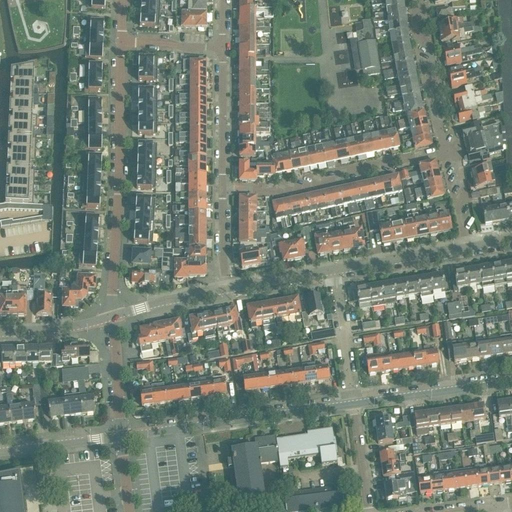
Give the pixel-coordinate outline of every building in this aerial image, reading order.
[(104,0),(87,0),(87,11),(104,12),(104,0)] [(398,0),(376,3),(371,4),(372,8),(385,6),(386,10),(403,8),(401,0),(398,0)] [(434,0),(435,5),(451,4),(453,18),(466,16),(465,3),(459,0),(434,0)] [(239,1),(239,10),(264,10),(264,6),(254,6),(254,1),(239,1)] [(205,4),(179,4),(179,8),(188,8),(188,13),(205,13),(205,4)] [(160,6),(141,5),(140,17),(159,18),(160,6)] [(386,14),(374,16),(375,20),(404,16),(403,8),(386,10),(386,14)] [(239,10),(239,20),(254,20),(254,14),(264,14),(264,10),(239,10)] [(436,12),(437,20),(450,18),(449,10),(436,12)] [(205,14),(182,15),(180,15),(180,21),(177,21),(176,29),(183,29),(203,29),(205,27),(206,27),(205,27),(205,14)] [(375,20),(372,20),(373,25),(388,23),(388,27),(405,24),(404,16),(375,20)] [(159,18),(140,17),(139,28),(158,29),(159,18)] [(103,21),(86,20),(86,33),(103,34),(103,21)] [(239,20),(239,29),(269,29),(269,25),(255,25),(255,20),(254,20),(239,20)] [(448,24),(438,26),(440,35),(474,29),(473,24),(462,26),(461,21),(448,23),(448,24)] [(356,35),(354,35),(355,40),(357,40),(363,78),(380,75),(374,43),(373,43),(370,22),(365,23),(362,23),(362,25),(355,26),(356,35)] [(374,32),(375,37),(406,33),(405,24),(388,27),(389,31),(374,32)] [(440,37),(439,38),(439,41),(441,42),(441,44),(451,42),(451,43),(465,41),(464,36),(469,35),(469,36),(478,35),(478,33),(481,33),(480,28),(474,29),(440,35),(440,37)] [(239,29),(239,38),(255,38),(255,33),(262,34),(262,36),(269,36),(269,29),(239,29)] [(103,34),(86,33),(85,46),(102,47),(103,34)] [(390,43),(391,47),(408,44),(407,41),(406,33),(375,37),(376,41),(390,39),(390,43)] [(239,38),(239,49),(269,49),(269,41),(259,41),(259,43),(255,43),(255,38),(239,38)] [(379,53),(380,61),(410,56),(408,44),(391,47),(392,54),(383,56),(382,52),(379,53)] [(102,47),(85,46),(85,59),(102,60),(102,47)] [(442,50),(444,59),(481,51),(480,47),(458,52),(457,47),(442,50)] [(239,49),(239,61),(255,61),(255,53),(265,53),(265,58),(269,58),(269,49),(239,49)] [(481,51),(444,59),(446,68),(467,64),(466,59),(482,55),(481,51)] [(394,63),(395,67),(412,63),(410,56),(380,61),(381,66),(394,63)] [(157,60),(138,59),(138,70),(157,70),(157,60)] [(499,59),(492,61),(494,71),(501,70),(499,59)] [(239,61),(239,73),(269,73),(269,64),(263,64),(263,69),(255,69),(255,61),(239,61)] [(11,73),(10,84),(33,85),(34,69),(38,69),(37,62),(27,64),(28,70),(11,73)] [(183,73),(190,73),(205,74),(205,63),(190,63),(183,63),(183,73)] [(382,74),(383,78),(414,72),(412,63),(395,67),(396,71),(382,74)] [(101,67),(84,67),(84,80),(101,80),(101,67)] [(447,72),(449,81),(480,74),(479,70),(463,74),(462,69),(447,72)] [(157,70),(138,70),(137,82),(157,83),(157,70)] [(397,79),(398,83),(415,80),(414,72),(383,78),(384,82),(397,79)] [(176,77),(175,83),(205,83),(205,74),(190,73),(190,78),(179,78),(176,77)] [(239,73),(239,83),(255,83),(255,77),(269,78),(269,73),(239,73)] [(480,74),(449,81),(451,90),(466,87),(465,82),(481,78),(480,74)] [(101,80),(84,80),(84,93),(101,93),(101,80)] [(399,87),(385,90),(386,94),(391,93),(417,89),(415,80),(398,83),(399,87)] [(205,83),(175,83),(175,88),(178,88),(179,87),(190,87),(190,92),(205,92),(205,83)] [(239,83),(239,92),(268,92),(268,88),(261,88),(261,83),(255,83),(239,83)] [(10,90),(10,95),(33,95),(39,96),(39,85),(33,85),(10,84),(11,84),(10,90)] [(401,96),(402,100),(419,97),(417,89),(391,93),(392,98),(401,96)] [(455,105),(456,105),(487,97),(486,92),(475,95),(475,97),(473,97),(471,89),(464,91),(465,93),(453,96),(455,105)] [(157,91),(137,91),(137,102),(157,102),(157,91)] [(176,97),(176,102),(179,102),(205,102),(205,92),(190,92),(190,97),(179,97),(176,97)] [(239,92),(239,102),(255,102),(255,96),(268,96),(268,92),(239,92)] [(10,99),(10,105),(9,105),(32,106),(33,95),(10,95),(10,99)] [(393,106),(394,110),(420,105),(419,97),(402,100),(402,104),(393,106)] [(487,97),(456,105),(458,115),(475,111),(475,110),(474,105),(488,102),(487,97)] [(101,100),(84,100),(84,113),(101,113),(101,100)] [(157,102),(137,102),(137,114),(157,114),(157,102)] [(190,107),(190,111),(205,112),(205,102),(179,102),(176,102),(175,107),(179,107),(190,107)] [(239,102),(239,111),(263,111),(268,111),(268,107),(255,107),(255,102),(239,102)] [(9,117),(37,118),(37,117),(32,117),(32,106),(9,105),(9,117)] [(405,116),(406,116),(422,113),(420,105),(394,110),(395,114),(404,112),(405,116)] [(458,115),(457,115),(459,124),(471,121),(472,123),(479,121),(477,115),(490,112),(489,107),(475,110),(475,111),(458,115)] [(175,117),(175,121),(179,121),(205,121),(205,112),(190,111),(190,117),(175,117)] [(239,111),(239,120),(257,120),(257,116),(268,115),(268,111),(263,111),(239,111)] [(397,123),(398,127),(425,121),(423,112),(422,113),(406,116),(407,121),(397,123)] [(101,113),(84,113),(84,126),(101,126),(101,113)] [(157,114),(137,114),(137,125),(157,125),(157,114)] [(37,118),(9,117),(9,123),(9,124),(8,128),(36,129),(37,118)] [(239,120),(239,130),(268,130),(268,125),(257,125),(257,120),(239,120)] [(384,121),(390,151),(399,149),(395,132),(391,133),(388,120),(384,121)] [(190,126),(190,130),(205,130),(205,121),(179,121),(175,121),(175,125),(179,125),(179,126),(190,126)] [(378,136),(382,153),(390,151),(384,121),(379,121),(382,135),(378,136)] [(409,129),(410,133),(427,130),(425,121),(398,127),(399,132),(409,129)] [(367,124),(374,154),(382,153),(378,136),(374,137),(371,123),(367,124)] [(362,139),(365,156),(374,154),(367,124),(363,125),(366,139),(362,139)] [(157,125),(137,125),(137,136),(157,136),(157,125)] [(463,140),(465,140),(501,131),(500,126),(481,130),(480,125),(473,126),(473,129),(461,131),(462,133),(460,133),(461,139),(463,139),(463,140)] [(66,126),(66,130),(67,129),(66,138),(67,138),(73,138),(73,130),(77,130),(77,126),(71,126),(66,126)] [(101,126),(84,126),(84,138),(101,138),(101,126)] [(356,127),(350,128),(357,158),(365,156),(362,139),(361,135),(357,136),(356,131),(357,131),(356,127)] [(34,130),(36,130),(36,129),(8,128),(8,133),(8,134),(8,139),(36,141),(36,140),(33,140),(34,130)] [(345,143),(348,160),(357,158),(350,128),(346,129),(349,142),(345,143)] [(175,136),(175,140),(205,140),(205,130),(190,130),(190,136),(175,136)] [(239,130),(239,139),(255,139),(255,134),(268,134),(268,130),(239,130)] [(339,130),(333,131),(336,145),(333,146),(337,162),(348,160),(345,143),(341,144),(339,135),(340,135),(339,130)] [(401,140),(402,144),(429,138),(427,130),(410,133),(411,138),(401,140)] [(465,140),(469,155),(502,147),(501,131),(465,140)] [(325,143),(321,143),(325,165),(337,162),(333,146),(331,146),(328,133),(323,134),(325,143)] [(315,136),(311,137),(311,140),(317,167),(325,165),(321,143),(317,144),(315,136)] [(101,138),(84,138),(84,151),(101,151),(101,138)] [(403,148),(401,148),(403,154),(431,147),(429,138),(402,144),(403,148)] [(8,139),(8,150),(35,151),(36,141),(8,139)] [(255,139),(239,139),(239,149),(268,149),(268,148),(272,147),(272,146),(273,142),(273,139),(271,139),(268,145),(260,145),(260,139),(255,139)] [(190,145),(190,150),(205,150),(205,140),(175,140),(175,145),(190,145)] [(305,152),(308,169),(317,167),(311,140),(307,141),(309,151),(305,152)] [(283,143),(277,145),(283,174),(292,172),(288,155),(284,156),(283,151),(285,150),(283,143)] [(295,144),(300,170),(308,169),(305,152),(301,153),(299,143),(295,144)] [(288,155),(292,172),(300,170),(295,144),(290,145),(293,155),(288,155)] [(157,146),(137,145),(137,157),(156,158),(157,146)] [(268,148),(268,149),(269,149),(270,153),(272,152),(273,155),(275,154),(276,158),(272,159),(272,160),(276,176),(283,174),(277,145),(272,146),(272,147),(268,148)] [(502,147),(469,155),(467,156),(468,157),(466,158),(467,164),(469,163),(469,165),(481,162),(482,164),(489,162),(487,154),(489,154),(490,156),(503,152),(502,147)] [(264,153),(266,160),(272,160),(272,159),(271,159),(270,153),(269,149),(268,149),(239,149),(239,158),(255,158),(255,153),(264,153)] [(35,162),(35,151),(8,150),(8,156),(7,156),(7,160),(35,162)] [(179,155),(179,159),(205,159),(205,150),(190,150),(190,155),(179,155)] [(156,158),(137,157),(137,168),(156,168),(156,158)] [(101,159),(84,158),(83,171),(101,172),(101,159)] [(175,159),(174,159),(174,164),(188,164),(188,168),(205,168),(205,159),(179,159),(175,159)] [(7,171),(34,172),(29,172),(30,162),(35,162),(7,160),(7,165),(7,171)] [(256,168),(256,169),(256,180),(263,180),(263,177),(275,177),(275,176),(276,176),(272,160),(266,160),(268,164),(268,165),(262,165),(262,168),(256,168)] [(406,170),(399,171),(401,182),(411,179),(437,173),(435,164),(435,163),(418,167),(420,173),(410,175),(408,175),(406,170)] [(256,180),(256,169),(248,169),(248,165),(239,165),(239,181),(241,183),(256,183),(256,180)] [(471,172),(473,181),(492,177),(489,166),(482,168),(483,169),(471,172)] [(156,168),(137,168),(136,178),(156,179),(156,168)] [(175,172),(175,176),(205,176),(205,168),(188,168),(188,172),(175,172)] [(7,171),(6,181),(34,183),(34,172),(7,171)] [(101,172),(83,171),(83,183),(100,184),(101,172)] [(437,173),(411,179),(412,183),(422,181),(423,185),(439,181),(437,173)] [(205,176),(175,176),(175,185),(188,185),(188,186),(205,186),(205,176)] [(492,177),(473,181),(475,190),(487,187),(488,189),(495,187),(492,177)] [(156,179),(136,178),(136,190),(155,191),(156,179)] [(398,178),(389,180),(393,196),(397,196),(399,205),(404,204),(398,178)] [(389,180),(380,182),(387,208),(391,207),(389,197),(393,196),(389,180)] [(33,195),(34,183),(6,181),(6,182),(6,193),(33,195)] [(414,192),(415,196),(441,189),(439,181),(423,185),(424,189),(414,192)] [(380,182),(372,183),(376,200),(380,199),(383,209),(387,208),(380,182)] [(100,184),(83,183),(82,196),(100,197),(100,184)] [(372,183),(364,185),(370,212),(374,211),(372,201),(376,200),(372,183)] [(364,185),(355,187),(360,204),(364,203),(365,207),(361,208),(362,213),(370,212),(364,185)] [(175,196),(205,196),(205,186),(188,186),(188,196),(180,196),(180,192),(180,188),(175,188),(175,196)] [(355,187),(347,189),(353,215),(358,214),(355,205),(360,204),(355,187)] [(511,188),(502,190),(503,196),(511,195),(511,188)] [(347,189),(339,191),(343,208),(347,207),(349,216),(353,215),(347,189)] [(427,202),(428,202),(433,201),(437,199),(443,198),(441,189),(415,196),(416,200),(426,198),(427,202)] [(339,191),(331,193),(337,219),(341,218),(339,208),(343,208),(339,191)] [(492,198),(490,192),(479,194),(480,200),(492,198)] [(33,195),(6,193),(5,205),(11,206),(15,206),(19,206),(23,206),(27,206),(31,207),(33,207),(33,195)] [(331,193),(322,194),(326,211),(330,210),(332,220),(337,219),(331,193)] [(322,194),(314,196),(320,223),(324,222),(322,212),(326,211),(322,194)] [(100,197),(82,196),(82,209),(99,210),(100,197)] [(175,196),(175,205),(180,205),(180,201),(188,201),(188,205),(205,205),(205,196),(175,196)] [(314,196),(305,198),(309,215),(313,214),(316,224),(320,223),(314,196)] [(305,198),(297,200),(303,226),(307,226),(305,216),(309,215),(305,198)] [(155,201),(136,199),(135,210),(154,211),(155,201)] [(256,199),(239,199),(239,210),(256,210),(263,210),(268,210),(268,204),(264,204),(256,204),(256,199)] [(297,200),(289,202),(293,219),(297,218),(299,227),(303,226),(297,200)] [(289,202),(280,204),(286,230),(291,229),(288,220),(293,219),(289,202)] [(286,230),(280,204),(272,206),(272,207),(272,208),(272,225),(276,225),(276,223),(280,222),(282,231),(286,230)] [(493,206),(494,210),(496,224),(508,222),(505,208),(505,204),(493,206)] [(188,213),(205,213),(205,205),(188,205),(188,209),(180,209),(180,213),(184,213),(188,213)] [(52,208),(43,207),(43,213),(43,218),(42,222),(51,223),(52,208)] [(154,211),(135,210),(134,222),(154,223),(154,211)] [(256,210),(239,210),(239,218),(265,218),(268,218),(268,210),(263,210),(263,214),(256,214),(256,210)] [(496,224),(494,210),(482,212),(484,226),(496,224)] [(440,211),(435,212),(440,234),(442,234),(443,235),(449,234),(449,232),(450,232),(448,221),(450,221),(449,216),(447,216),(447,215),(441,216),(440,211)] [(440,234),(435,212),(426,214),(425,216),(429,236),(430,236),(430,237),(436,236),(437,235),(440,234)] [(188,213),(184,213),(184,218),(175,218),(175,222),(205,222),(205,213),(188,213)] [(392,243),(388,221),(378,223),(376,213),(364,215),(368,234),(379,232),(382,245),(383,245),(383,247),(389,245),(390,244),(392,243)] [(99,217),(82,216),(81,229),(98,230),(99,217)] [(417,216),(412,217),(416,239),(418,238),(420,239),(426,238),(426,237),(427,236),(424,220),(418,221),(417,216)] [(416,239),(412,217),(407,218),(408,223),(402,224),(405,241),(407,240),(407,242),(413,241),(414,239),(416,239)] [(239,218),(239,227),(256,227),(256,222),(265,222),(265,218),(239,218)] [(393,221),(388,221),(392,243),(395,243),(396,244),(402,243),(402,241),(403,241),(400,224),(394,226),(393,221)] [(154,223),(134,222),(134,233),(153,235),(154,223)] [(188,226),(188,231),(205,231),(205,222),(175,222),(175,231),(179,231),(179,226),(188,226)] [(256,227),(239,227),(239,236),(268,236),(268,230),(265,230),(265,232),(256,232),(256,227)] [(98,230),(81,229),(80,241),(97,243),(98,230)] [(291,246),(294,262),(300,261),(300,260),(303,259),(302,252),(304,252),(303,243),(302,239),(306,238),(305,229),(300,231),(301,237),(296,238),(297,244),(291,246)] [(354,229),(349,230),(352,251),(356,250),(356,251),(362,250),(362,249),(363,249),(361,238),(363,238),(362,232),(360,233),(360,232),(354,233),(354,229)] [(352,251),(349,230),(344,230),(344,235),(338,236),(341,252),(343,252),(343,253),(349,252),(349,251),(352,251)] [(175,231),(175,240),(205,240),(205,231),(188,231),(188,236),(179,236),(179,231),(175,231)] [(153,235),(134,233),(133,244),(152,245),(153,235)] [(330,233),(325,234),(329,255),(332,254),(333,255),(338,254),(338,253),(339,253),(337,236),(331,237),(330,233)] [(315,240),(314,241),(315,246),(316,246),(318,257),(319,256),(320,258),(325,257),(325,255),(329,255),(325,234),(314,236),(315,240)] [(239,245),(240,245),(256,245),(270,245),(270,237),(268,237),(268,236),(239,236),(239,245)] [(270,237),(270,245),(271,245),(272,250),(278,249),(279,256),(282,255),(283,260),(283,262),(287,262),(287,263),(294,262),(291,246),(283,247),(282,241),(277,241),(276,236),(270,237)] [(205,249),(205,240),(175,240),(174,249),(179,249),(179,244),(188,244),(188,249),(205,249)] [(97,243),(80,241),(79,254),(97,255),(97,243)] [(240,245),(240,256),(257,253),(256,245),(240,245)] [(155,254),(133,253),(132,266),(149,267),(149,259),(162,260),(161,272),(173,272),(173,252),(155,251),(155,254)] [(205,251),(184,251),(185,261),(187,261),(205,261),(205,257),(206,257),(206,252),(205,252),(205,251)] [(257,253),(240,256),(239,256),(241,270),(259,267),(271,265),(268,251),(257,253)] [(97,255),(79,254),(78,267),(96,268),(97,255)] [(187,261),(185,261),(182,261),(182,264),(175,264),(175,281),(176,281),(177,282),(179,283),(182,282),(183,281),(187,281),(187,279),(187,261)] [(205,268),(206,268),(206,261),(205,261),(187,261),(187,279),(195,279),(196,278),(204,278),(205,277),(205,268)] [(511,263),(503,265),(506,286),(511,284),(511,263)] [(503,265),(490,267),(494,288),(506,286),(503,265)] [(490,267),(478,269),(481,286),(482,290),(494,288),(490,267)] [(478,269),(466,271),(469,288),(481,286),(478,269)] [(454,275),(450,276),(453,292),(456,291),(456,290),(469,288),(466,271),(461,272),(461,270),(454,271),(454,273),(453,273),(454,275)] [(148,275),(132,274),(131,284),(139,285),(139,287),(158,288),(159,276),(161,276),(162,272),(149,271),(148,275)] [(442,275),(429,278),(433,298),(433,296),(445,294),(444,292),(445,292),(442,275)] [(429,278),(417,280),(421,300),(433,298),(429,278)] [(77,289),(74,291),(84,302),(86,301),(86,294),(94,295),(94,291),(94,289),(96,288),(96,283),(95,282),(95,280),(89,279),(80,279),(77,279),(77,289)] [(43,299),(44,280),(34,280),(33,293),(37,293),(37,298),(36,298),(36,299),(37,299),(37,316),(35,315),(35,316),(43,317),(44,317),(46,318),(48,317),(52,317),(52,316),(50,316),(51,300),(52,300),(52,299),(43,299)] [(417,280),(405,282),(407,298),(420,296),(420,300),(421,300),(417,280)] [(23,317),(23,316),(25,317),(25,307),(26,306),(26,302),(32,302),(33,302),(33,290),(29,290),(29,293),(26,293),(26,295),(16,295),(16,289),(15,282),(12,282),(12,295),(12,319),(12,318),(16,318),(16,317),(17,317),(18,317),(19,318),(22,318),(23,317)] [(405,282),(393,284),(395,300),(407,298),(405,282)] [(393,284),(380,286),(383,303),(395,300),(393,284)] [(368,288),(371,305),(372,310),(384,307),(383,303),(380,286),(376,287),(375,285),(369,286),(369,288),(368,288)] [(358,307),(371,305),(368,288),(355,290),(358,307)] [(58,298),(58,307),(63,307),(63,312),(65,312),(66,313),(71,313),(72,312),(78,312),(78,305),(81,305),(84,302),(74,291),(70,294),(70,292),(63,292),(63,298),(58,298)] [(12,319),(12,295),(0,294),(0,316),(0,317),(1,317),(2,318),(4,318),(6,317),(7,317),(7,318),(11,318),(11,319),(12,319)] [(316,317),(318,322),(323,321),(322,316),(324,315),(322,308),(322,306),(320,306),(318,297),(306,299),(307,303),(309,318),(316,317)] [(291,300),(285,302),(288,318),(295,317),(296,322),(301,321),(297,302),(297,301),(293,301),(291,300)] [(277,329),(278,334),(278,337),(284,336),(282,325),(281,320),(288,318),(285,302),(278,303),(277,304),(274,305),(274,306),(278,329),(277,329)] [(459,304),(452,305),(455,320),(461,319),(461,320),(474,318),(472,308),(467,309),(468,314),(460,315),(459,304)] [(272,335),(278,334),(277,329),(276,329),(275,326),(271,305),(267,306),(266,305),(259,306),(263,323),(264,328),(270,327),(272,335)] [(455,320),(452,305),(446,306),(449,321),(455,320)] [(256,324),(263,323),(259,306),(252,307),(251,309),(247,310),(250,326),(251,330),(257,329),(256,324)] [(231,311),(225,312),(229,334),(236,333),(236,336),(242,334),(239,318),(236,319),(235,311),(232,312),(231,311)] [(222,335),(229,334),(225,312),(219,313),(218,315),(213,316),(217,335),(222,334),(222,335)] [(307,314),(302,315),(304,329),(310,328),(307,314)] [(206,317),(205,316),(200,317),(204,335),(205,341),(216,339),(211,316),(206,317)] [(191,337),(187,338),(189,345),(193,345),(192,342),(198,341),(197,336),(204,335),(200,317),(194,318),(193,320),(190,320),(192,328),(189,328),(191,337)] [(170,324),(166,325),(172,358),(178,357),(175,342),(181,340),(178,323),(176,323),(175,322),(172,322),(170,323),(170,324)] [(375,330),(374,323),(362,325),(363,332),(375,330)] [(154,329),(157,345),(165,344),(167,358),(172,358),(166,325),(162,326),(161,325),(158,324),(156,326),(155,327),(154,328),(154,329)] [(443,325),(446,341),(452,341),(449,324),(443,325)] [(440,338),(438,326),(431,327),(433,339),(440,338)] [(151,347),(157,345),(154,329),(143,331),(142,331),(141,332),(141,333),(141,334),(142,340),(138,340),(140,349),(141,355),(152,353),(151,347)] [(324,333),(310,336),(312,342),(312,343),(326,341),(325,340),(324,333)] [(248,337),(249,342),(251,353),(257,352),(254,336),(248,337)] [(364,345),(373,343),(375,343),(374,336),(362,338),(364,345)] [(511,345),(511,337),(499,339),(502,357),(511,355),(511,345)] [(499,339),(487,340),(490,359),(502,357),(499,339)] [(487,340),(475,342),(476,347),(478,361),(490,359),(487,340)] [(251,353),(249,342),(242,343),(244,354),(251,353)] [(466,362),(463,343),(446,346),(449,362),(454,361),(454,364),(466,362)] [(468,343),(463,343),(466,362),(478,361),(476,347),(469,348),(468,343)] [(307,346),(309,353),(315,351),(324,350),(323,344),(307,346)] [(61,357),(56,357),(56,369),(63,369),(63,364),(69,364),(69,360),(89,359),(88,351),(85,348),(79,348),(79,347),(77,347),(76,345),(71,346),(71,347),(64,348),(64,352),(61,352),(61,357)] [(219,348),(220,353),(221,359),(228,358),(225,347),(219,348)] [(423,348),(424,354),(426,368),(438,366),(435,349),(430,350),(430,347),(423,348)] [(32,366),(39,365),(38,349),(26,350),(27,367),(32,367),(32,366)] [(38,349),(39,365),(39,366),(44,366),(44,365),(50,365),(51,366),(54,369),(56,369),(56,357),(51,357),(51,349),(38,349)] [(15,367),(15,366),(14,350),(1,350),(2,367),(9,366),(9,367),(15,367)] [(21,367),(27,367),(26,350),(14,350),(15,366),(21,366),(21,367)] [(220,353),(207,355),(208,361),(221,359),(220,353)] [(424,354),(412,356),(414,370),(426,368),(424,354)] [(382,356),(377,357),(380,374),(391,373),(389,359),(383,360),(382,356)] [(412,356),(401,358),(403,371),(414,370),(412,356)] [(242,359),(232,361),(233,372),(240,371),(239,366),(243,366),(243,365),(253,364),(252,357),(242,359)] [(380,374),(377,357),(366,359),(368,376),(380,374)] [(401,358),(389,359),(391,373),(403,371),(401,358)] [(218,363),(219,369),(223,369),(224,374),(231,373),(229,361),(218,363)] [(148,370),(148,364),(136,365),(137,371),(146,370),(146,374),(153,374),(152,370),(148,370)] [(314,365),(302,367),(303,372),(305,385),(317,383),(315,370),(314,365)] [(327,368),(315,370),(317,383),(329,382),(327,368)] [(62,378),(72,377),(77,377),(88,375),(87,369),(76,370),(61,372),(62,378)] [(303,372),(291,373),(293,387),(305,385),(303,372)] [(291,373),(279,375),(281,388),(293,387),(291,373)] [(77,383),(79,395),(80,400),(81,416),(94,415),(93,407),(94,407),(93,399),(86,399),(84,382),(89,382),(88,375),(77,377),(77,383)] [(279,375),(267,377),(269,390),(281,388),(279,375)] [(257,392),(255,378),(254,376),(243,378),(243,380),(244,393),(257,392)] [(267,377),(255,378),(257,392),(269,390),(267,377)] [(211,379),(199,381),(202,399),(214,398),(212,384),(211,379)] [(199,381),(187,382),(188,388),(190,401),(202,399),(199,381)] [(224,383),(212,384),(214,398),(226,396),(224,383)] [(145,389),(139,390),(140,395),(142,408),(154,406),(151,388),(149,388),(149,386),(145,386),(145,389)] [(163,386),(151,388),(154,406),(165,405),(164,391),(163,386)] [(45,387),(38,388),(40,402),(46,401),(45,387)] [(38,388),(32,389),(34,406),(40,406),(40,402),(38,388)] [(188,388),(176,390),(178,403),(190,401),(188,388)] [(176,390),(164,391),(165,405),(178,403),(176,390)] [(79,395),(64,397),(65,402),(65,408),(62,408),(64,418),(81,416),(79,395)] [(65,408),(65,402),(47,404),(49,413),(50,413),(50,420),(64,418),(62,408),(65,408)] [(511,422),(508,404),(504,404),(504,403),(496,404),(499,420),(505,419),(508,435),(511,434),(511,430),(511,427),(511,422)] [(0,405),(0,426),(10,425),(8,410),(4,410),(3,405),(0,405)] [(34,406),(20,408),(22,424),(35,422),(34,415),(35,415),(34,406)] [(473,424),(474,433),(475,440),(476,446),(481,445),(478,423),(484,422),(482,406),(474,407),(475,408),(471,409),(473,424)] [(20,408),(8,410),(10,425),(22,424),(20,408)] [(462,425),(473,424),(471,409),(467,409),(459,410),(462,425)] [(450,427),(462,425),(459,410),(452,411),(452,412),(448,412),(450,427)] [(439,428),(450,427),(448,412),(444,413),(444,412),(437,413),(439,428)] [(432,429),(439,428),(437,413),(429,414),(429,415),(426,415),(428,434),(433,433),(432,429)] [(422,415),(414,416),(417,437),(428,436),(428,434),(426,415),(422,416),(422,415)] [(408,418),(402,419),(403,424),(397,425),(398,430),(410,429),(408,418)] [(374,421),(376,434),(394,431),(393,426),(390,426),(389,419),(374,421)] [(307,438),(276,443),(279,463),(280,470),(288,469),(287,462),(320,457),(321,467),(337,465),(336,459),(335,455),(337,455),(334,440),(333,440),(333,438),(332,430),(317,432),(306,433),(307,438)] [(502,442),(500,430),(494,431),(496,443),(502,442)] [(394,431),(376,434),(378,445),(393,443),(392,437),(394,436),(394,431)] [(279,463),(276,443),(275,438),(254,440),(255,448),(231,452),(232,462),(227,462),(228,470),(233,469),(239,511),(265,511),(259,466),(279,463)] [(411,440),(396,442),(397,448),(398,447),(403,447),(412,446),(411,440)] [(412,446),(414,457),(420,456),(419,445),(412,446)] [(488,446),(483,447),(485,458),(490,457),(489,456),(494,455),(494,449),(489,449),(488,446)] [(392,453),(379,455),(381,467),(398,465),(397,459),(393,460),(392,453)] [(398,465),(381,467),(382,479),(395,477),(396,477),(399,476),(399,470),(398,465)] [(509,469),(498,471),(500,485),(505,484),(505,485),(510,485),(510,484),(511,484),(509,469)] [(474,470),(463,472),(465,490),(477,488),(475,474),(474,470)] [(498,471),(486,472),(488,487),(500,485),(498,471)] [(463,472),(452,473),(454,492),(460,491),(460,492),(465,491),(464,490),(465,490),(463,472)] [(486,472),(475,474),(477,488),(488,487),(486,472)] [(22,496),(19,473),(0,477),(0,511),(26,511),(24,495),(22,496)] [(452,473),(440,475),(443,493),(448,492),(448,493),(453,493),(453,492),(454,492),(452,473)] [(440,475),(429,476),(431,495),(437,494),(437,495),(442,494),(442,493),(443,493),(440,475)] [(431,495),(429,476),(417,478),(420,496),(426,496),(426,497),(430,496),(430,495),(431,495)] [(384,493),(381,493),(382,499),(385,499),(386,501),(399,499),(399,500),(406,499),(405,496),(416,494),(414,479),(402,481),(403,484),(383,487),(384,493)] [(296,494),(283,496),(284,502),(285,511),(310,511),(344,507),(342,494),(341,488),(301,494),(301,492),(300,480),(294,481),(295,483),(296,494)]
